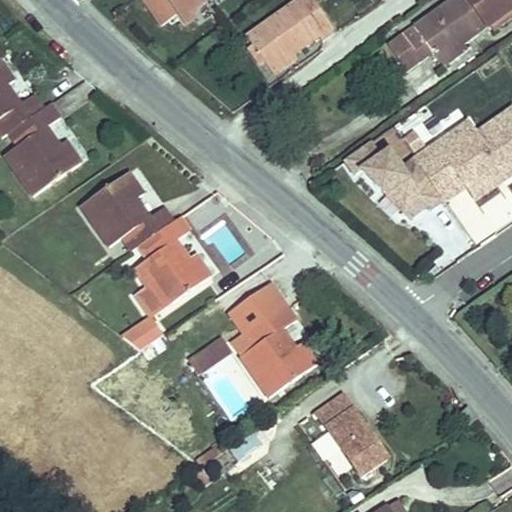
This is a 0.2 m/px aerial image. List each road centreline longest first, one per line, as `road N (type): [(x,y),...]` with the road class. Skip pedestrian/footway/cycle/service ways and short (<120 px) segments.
road 1 (tertiary): [(412,313),(50,1)]
road 2 (tertiary): [(511,418),(412,313)]
road 3 (residential): [(412,313),(511,244)]
